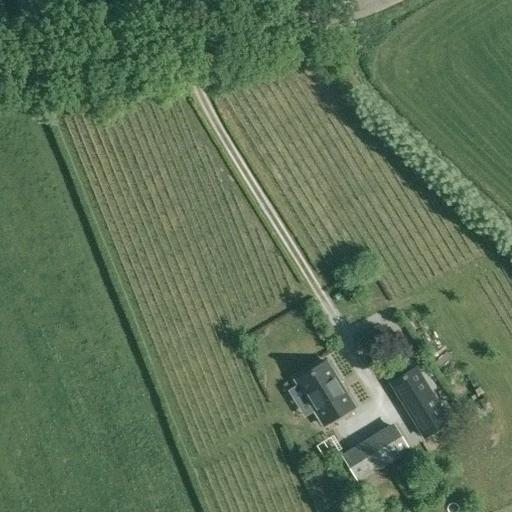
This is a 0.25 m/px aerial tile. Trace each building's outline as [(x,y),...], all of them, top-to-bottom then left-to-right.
[(296,381),(324,425),(354,406),(327,362),(296,381)] [(336,374),(346,386),(355,379),(345,367),(336,374)] [(416,368),(389,385),(393,392),(423,441),(450,424),(416,368)] [(395,427),(370,443),(384,466),(409,450),(395,427)] [(372,473),(358,450),(344,459),(358,482),(372,473)]
